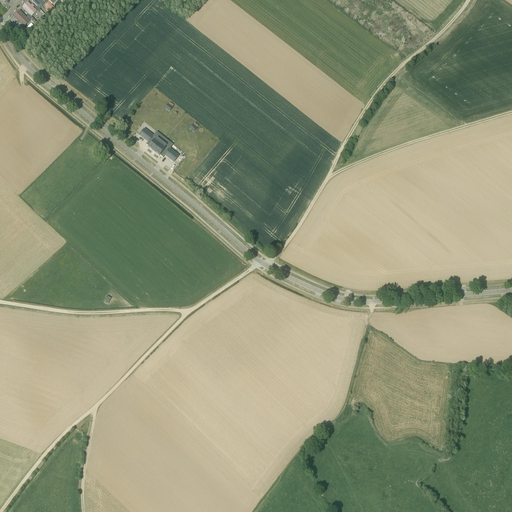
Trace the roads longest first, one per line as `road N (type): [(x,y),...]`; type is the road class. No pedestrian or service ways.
road 1 (tertiary): [(511,292),(374,303),(290,278),(244,249),(30,70),(0,29)]
road 2 (track): [(468,0),(386,79),(326,177)]
road 3 (track): [(511,111),(326,177)]
road 4 (track): [(0,299),(82,311),(189,310)]
road 5 (track): [(94,406),(37,460),(0,511)]
road 6 (track): [(189,310),(94,406)]
